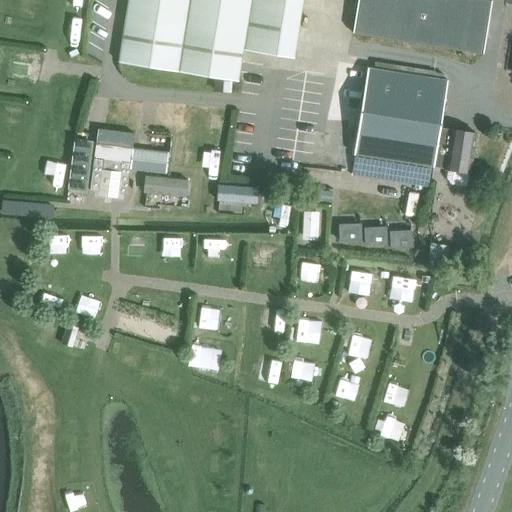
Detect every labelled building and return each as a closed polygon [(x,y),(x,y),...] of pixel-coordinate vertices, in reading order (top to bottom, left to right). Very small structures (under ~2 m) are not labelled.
[(301,0),(129,0),(119,62),(238,81),(241,62),(243,50),(292,57),(301,0)] [(358,0),(353,33),(483,55),(491,0),(358,0)] [(11,71),(29,74),(32,51),(14,49),(11,71)] [(368,67),(350,174),(429,186),(433,167),(446,169),(444,177),(450,184),(464,186),(467,172),(470,173),(476,133),(452,130),(451,134),(439,132),(446,80),(441,79),(442,74),(375,64),(374,68),(368,67)] [(181,75),(180,85),(200,86),(200,76),(181,75)] [(214,84),(213,91),(230,94),(232,81),(215,78),(214,84)] [(2,121),(21,121),(22,102),(2,101),(2,121)] [(61,124),(54,148),(65,151),(72,127),(61,124)] [(127,195),(130,168),(166,172),(169,149),(133,145),(135,132),(97,127),(89,190),(127,195)] [(75,136),(69,188),(85,190),(91,138),(75,136)] [(47,163),(43,185),(55,187),(59,165),(47,163)] [(145,175),(143,193),(186,197),(188,180),(145,175)] [(218,185),(216,201),(257,204),(259,188),(218,185)] [(419,194),(403,190),(398,215),(414,219),(419,194)] [(302,210),(301,237),(318,238),(319,210),(302,210)] [(348,221),(347,240),(363,241),(364,221),(348,221)] [(396,248),(413,249),(414,229),(397,228),(396,248)] [(48,231),(47,252),(67,253),(68,232),(48,231)] [(82,253),(99,254),(100,234),(82,233),(82,253)] [(124,235),(123,255),(143,256),(144,236),(124,235)] [(160,238),(159,258),(175,259),(176,239),(160,238)] [(226,241),(202,240),(201,261),(225,262),(226,241)] [(249,243),(248,280),(272,281),(273,244),(249,243)] [(299,281),(318,281),(317,262),(298,262),(299,281)] [(59,307),(62,286),(43,283),(40,305),(59,307)] [(82,313),(96,313),(96,293),(82,293),(82,313)] [(168,313),(185,314),(186,294),(168,293),(168,313)] [(216,320),(217,301),(197,300),(196,320),(216,320)] [(274,307),(273,332),(284,332),(285,307),(274,307)] [(297,316),(294,338),(314,341),(317,318),(297,316)] [(94,346),(96,328),(74,326),(73,344),(94,346)] [(189,354),(210,357),(213,332),(192,329),(189,354)] [(367,351),(368,330),(349,329),(347,349),(367,351)] [(311,378),(315,354),(294,351),(290,374),(311,378)] [(411,371),(391,368),(387,393),(408,396),(411,371)] [(338,399),(357,400),(359,379),(340,378),(338,399)] [(384,435),(392,410),(380,407),(373,431),(384,435)]
